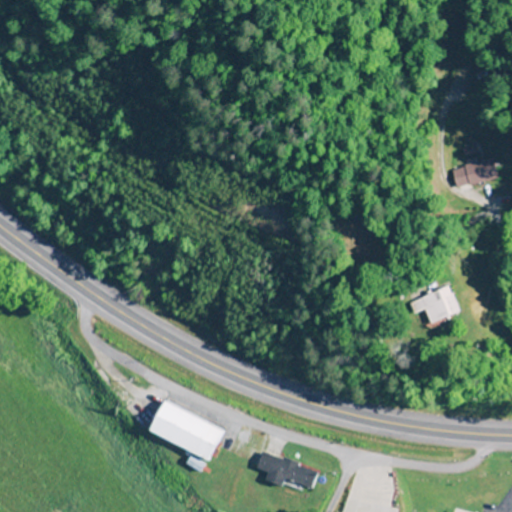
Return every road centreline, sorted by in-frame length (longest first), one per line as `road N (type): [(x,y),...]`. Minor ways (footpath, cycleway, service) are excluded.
road 1 (trunk): [(0,227),(165,341),(273,391),(386,422),(511,435)]
road 2 (residential): [(499,435),(475,458),(443,468),(353,454),(240,420),(109,354),(85,328),(82,288)]
